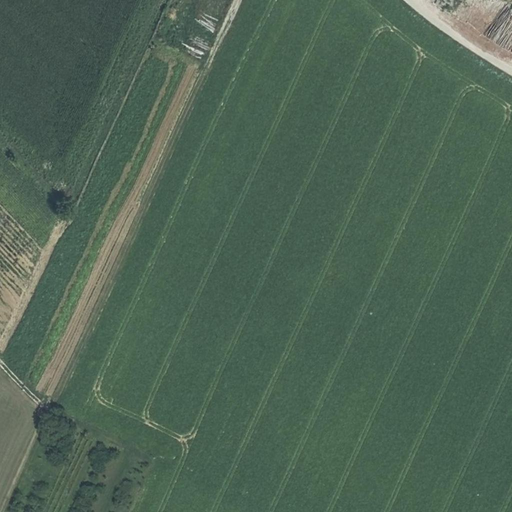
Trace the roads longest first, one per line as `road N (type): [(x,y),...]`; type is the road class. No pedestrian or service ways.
road 1 (track): [(52,406),(240,0)]
road 2 (track): [(511,72),(408,0)]
